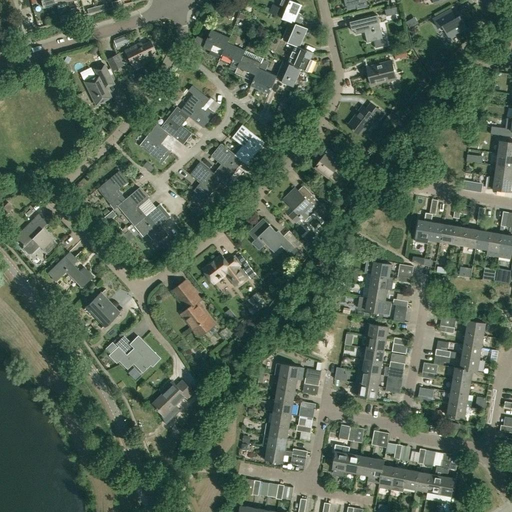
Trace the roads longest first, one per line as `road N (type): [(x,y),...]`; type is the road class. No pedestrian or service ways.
road 1 (residential): [(141,287),(245,209),(333,107),(338,64),(322,0)]
road 2 (residential): [(141,287),(119,287),(45,203),(133,117),(177,49)]
road 3 (tertiary): [(158,511),(101,387),(0,259)]
road 4 (residential): [(402,428),(424,304),(492,317)]
road 5 (residential): [(157,188),(226,120),(225,94),(177,49)]
road 6 (tertiary): [(0,64),(163,13)]
